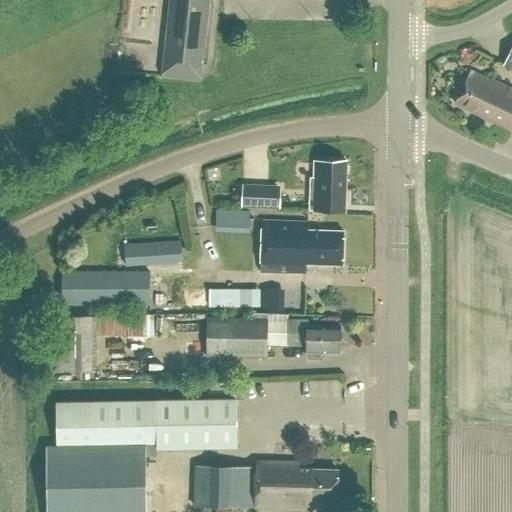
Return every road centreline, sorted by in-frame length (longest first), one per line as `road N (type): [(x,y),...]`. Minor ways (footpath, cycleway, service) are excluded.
road 1 (unclassified): [(0,241),(193,155),(317,130),(396,131)]
road 2 (tertiary): [(395,511),(396,131)]
road 3 (unclassified): [(511,170),(444,140),(396,131)]
road 4 (unclassified): [(397,37),(453,32),(511,2)]
